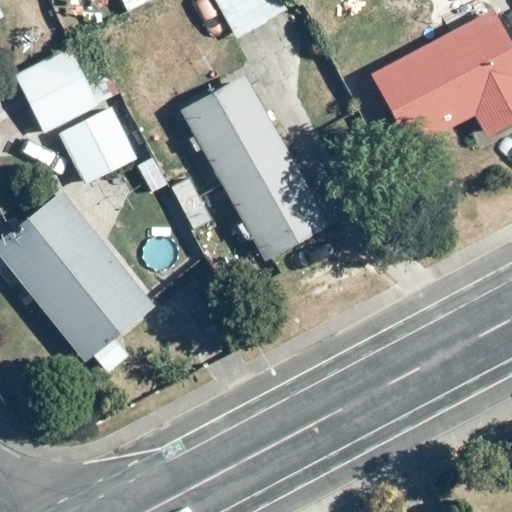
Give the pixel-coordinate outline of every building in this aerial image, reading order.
[(280,13),(273,0),(213,0),(233,37),(280,13)] [(511,121),(511,48),(491,9),(370,72),(409,147),(473,113),(484,136),(511,121)] [(97,102),(68,46),(12,75),(41,131),(97,102)] [(267,112),(243,70),(174,111),(262,259),(331,219),(267,112)] [(135,158),(111,105),(56,131),(81,183),(135,158)] [(152,305),(58,190),(0,238),(0,257),(83,360),(152,305)]
